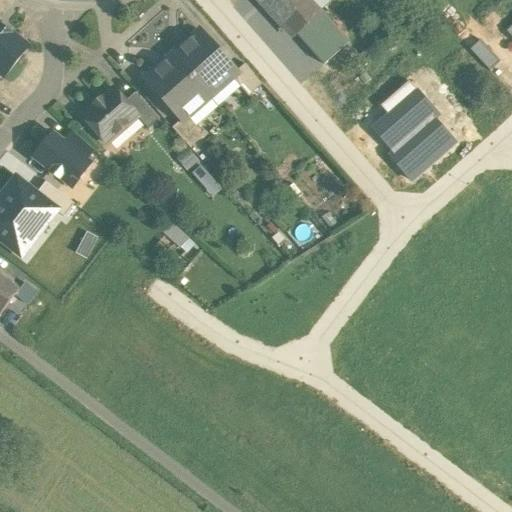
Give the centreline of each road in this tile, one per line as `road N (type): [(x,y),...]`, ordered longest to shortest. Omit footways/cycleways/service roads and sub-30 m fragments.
road 1 (residential): [(213,0),(407,223)]
road 2 (track): [(0,336),(230,511)]
road 3 (residential): [(300,366),(499,511)]
road 4 (residential): [(407,223),(300,366)]
road 5 (residential): [(0,149),(46,98),(57,0)]
road 6 (residential): [(300,366),(230,345),(157,286)]
